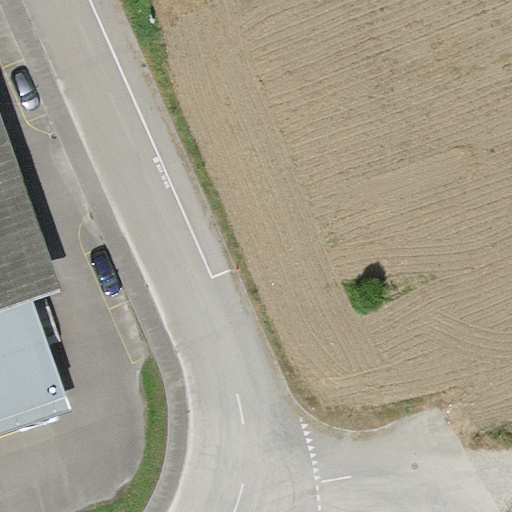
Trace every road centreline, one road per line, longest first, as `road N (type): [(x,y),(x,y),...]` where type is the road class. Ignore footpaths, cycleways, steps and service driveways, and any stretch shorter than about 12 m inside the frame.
road 1 (residential): [(71,0),(238,386),(249,467)]
road 2 (residential): [(249,467),(405,477),(450,511)]
